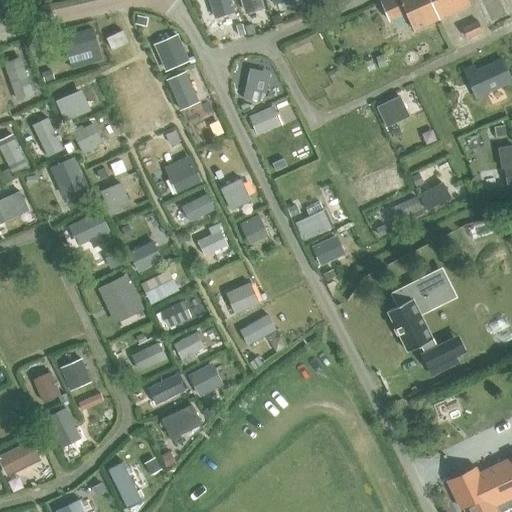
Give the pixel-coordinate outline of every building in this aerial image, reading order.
[(209,0),(215,17),(234,11),(229,0),(209,0)] [(261,6),(258,0),(241,0),(245,11),(261,6)] [(414,31),(470,5),(467,0),(380,0),(379,1),(389,22),(405,15),(414,31)] [(279,15),(272,17),(274,25),(282,23),(279,15)] [(138,16),(136,24),(144,26),(146,18),(138,16)] [(461,27),(467,39),(483,31),(478,19),(461,27)] [(242,25),(236,26),(239,36),(245,34),(242,25)] [(253,25),(245,27),(248,35),(255,34),(253,25)] [(59,37),(70,70),(102,59),(92,27),(59,37)] [(128,42),(122,31),(107,38),(112,50),(128,42)] [(176,36),(155,44),(166,69),(185,60),(176,36)] [(384,55),(376,58),(380,68),(387,65),(384,55)] [(31,93),(20,60),(5,65),(16,98),(31,93)] [(51,71),(43,74),(45,82),(54,79),(51,71)] [(176,102),(194,94),(184,72),(166,80),(176,102)] [(243,98),(263,102),(268,77),(248,73),(243,98)] [(64,121),(87,111),(78,91),(56,101),(64,121)] [(387,125),(407,115),(398,97),(378,106),(387,125)] [(257,133),(279,123),(273,108),(250,117),(257,133)] [(348,121),(356,139),(381,128),(373,110),(348,121)] [(47,155),(62,148),(47,118),(32,125),(47,155)] [(83,154),(95,147),(94,144),(101,141),(92,123),(82,128),(81,125),(71,130),(83,154)] [(218,125),(211,129),(214,137),(222,133),(218,125)] [(503,126),(492,128),(494,138),(504,136),(503,126)] [(26,166),(11,135),(0,140),(0,147),(12,173),(26,166)] [(357,151),(367,173),(397,158),(387,137),(357,151)] [(71,143),(64,146),(68,154),(75,151),(71,143)] [(63,195),(85,185),(73,157),(50,167),(63,195)] [(283,159),(273,164),(276,171),(287,166),(283,159)] [(177,192),(199,182),(191,164),(169,174),(177,192)] [(402,166),(374,175),(380,194),(409,185),(402,166)] [(105,168),(97,172),(100,180),(108,176),(105,168)] [(8,170),(0,174),(4,182),(12,179),(8,170)] [(419,175),(412,178),(416,187),(423,183),(419,175)] [(230,209),(250,199),(240,178),(220,188),(230,209)] [(427,209),(449,197),(441,182),(419,195),(427,209)] [(119,206),(128,202),(120,183),(101,192),(110,213),(120,209),(119,206)] [(189,221),(214,208),(206,194),(182,207),(189,221)] [(7,207),(12,205),(9,197),(0,200),(0,222),(12,217),(7,207)] [(402,216),(420,208),(415,197),(396,205),(402,216)] [(296,205),(288,209),(291,217),(300,213),(296,205)] [(320,232),(331,227),(323,210),(303,220),(312,241),(322,237),(320,232)] [(79,244),(108,230),(99,212),(70,226),(79,244)] [(248,243),(267,235),(258,215),(239,223),(248,243)] [(227,245),(217,224),(209,228),(211,234),(197,241),(204,255),(227,245)] [(384,225),(376,229),(380,237),(388,233),(384,225)] [(129,226),(122,230),(125,238),(133,234),(129,226)] [(320,263),(342,254),(335,237),(313,247),(320,263)] [(138,271),(160,260),(151,241),(128,252),(138,271)] [(117,254),(107,259),(112,269),(122,264),(117,254)] [(149,299),(174,286),(167,272),(142,285),(149,299)] [(437,348),(414,304),(436,293),(427,276),(392,294),(397,306),(396,306),(387,311),(408,352),(421,345),(426,354),(437,348)] [(126,278),(99,291),(115,323),(142,310),(126,278)] [(236,312),(258,302),(250,284),(228,293),(236,312)] [(164,319),(167,327),(189,317),(182,302),(156,314),(160,321),(164,319)] [(248,344),(275,329),(267,315),(240,330),(248,344)] [(192,353),(204,347),(196,332),(174,344),(184,363),(195,358),(192,353)] [(139,370),(164,358),(157,343),(132,355),(139,370)] [(258,358),(250,364),(255,370),(262,365),(258,358)] [(70,389),(90,381),(81,359),(61,368),(70,389)] [(199,395),(220,384),(209,364),(189,375),(199,395)] [(43,401),(59,394),(50,372),(33,380),(43,401)] [(156,403),(184,389),(176,374),(148,388),(156,403)] [(90,423),(115,413),(105,390),(80,400),(90,423)] [(171,437),(200,423),(191,406),(163,419),(171,437)] [(61,445),(78,437),(65,408),(47,417),(61,445)] [(210,408),(202,412),(206,420),(214,416),(210,408)] [(0,453),(0,458),(7,474),(42,458),(33,438),(0,453)] [(170,454),(162,458),(167,468),(175,464),(170,454)] [(476,466),(447,481),(460,508),(467,505),(470,511),(496,511),(511,504),(511,456),(489,468),(479,472),(476,466)] [(156,460),(145,466),(151,476),(162,470),(156,460)] [(102,485),(94,489),(98,497),(106,492),(102,485)]
